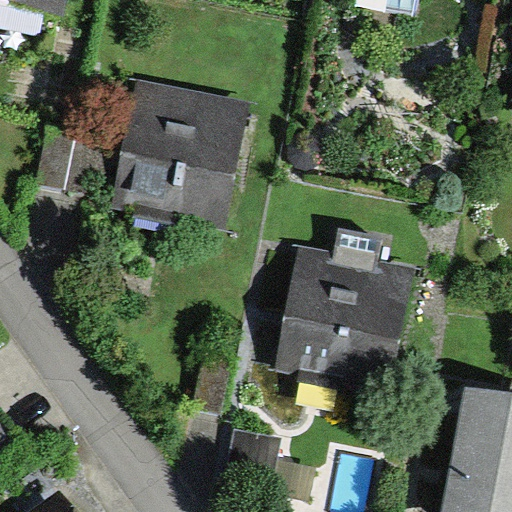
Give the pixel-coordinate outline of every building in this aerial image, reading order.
[(0,0),(0,8),(52,17),(54,0),(0,0)] [(117,216),(212,232),(232,112),(138,96),(117,216)] [(86,198),(99,151),(60,140),(46,187),(86,198)] [(295,256),(276,370),(386,389),(405,275),(295,256)] [(188,421),(209,424),(219,366),(198,363),(188,421)] [(448,511),(511,511),(511,414),(466,407),(448,511)] [(276,448),(230,440),(224,470),(271,478),(276,448)] [(76,511),(64,495),(38,511),(76,511)]
